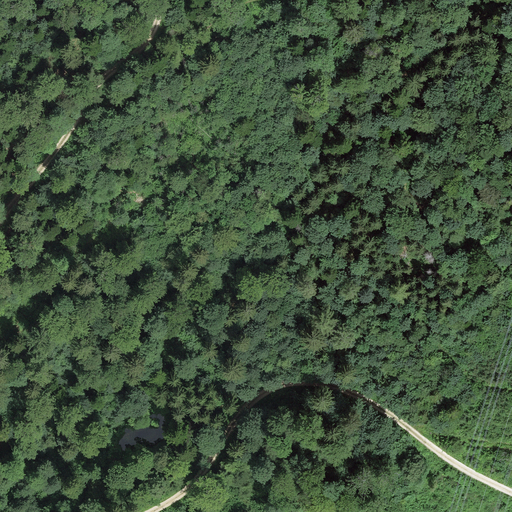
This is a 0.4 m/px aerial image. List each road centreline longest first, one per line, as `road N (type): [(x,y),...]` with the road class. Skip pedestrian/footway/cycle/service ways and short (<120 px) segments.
road 1 (track): [(511,10),(445,84),(304,168),(94,434),(74,476),(76,511)]
road 2 (track): [(511,494),(460,469),(370,401),(340,387),(290,382),(239,411),(197,483),(149,511)]
road 3 (track): [(0,222),(102,77),(158,27),(160,0)]
road 4 (track): [(73,123),(250,0)]
road 5 (track): [(396,117),(511,284)]
